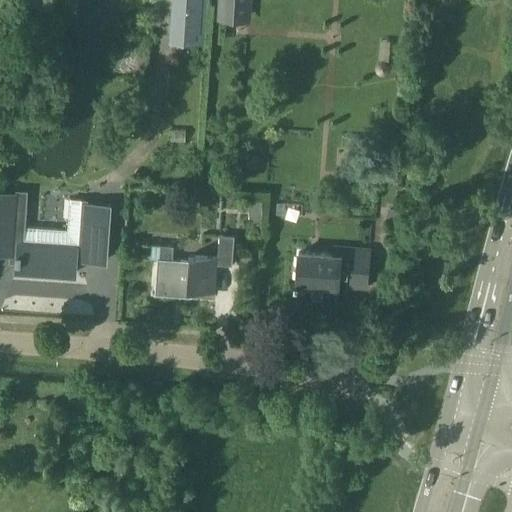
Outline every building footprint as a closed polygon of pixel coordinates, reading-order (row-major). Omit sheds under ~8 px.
[(17,0),(17,14),(53,15),(53,0),(17,0)] [(172,0),(169,40),(199,43),(202,0),(172,0)] [(248,0),(222,0),(221,23),(247,24),(248,0)] [(120,37),(117,70),(148,72),(151,36),(126,34),(120,37)] [(377,67),(377,68),(377,69),(377,70),(378,71),(378,72),(379,72),(379,73),(380,73),(381,74),(382,74),(383,74),(384,74),(385,74),(386,74),(387,74),(388,73),(389,73),(389,72),(390,72),(390,71),(391,71),(391,70),(391,69),(391,68),(392,67),(391,66),(391,65),(391,64),(391,63),(390,63),(390,62),(389,61),(388,61),(388,60),(387,60),(386,60),(385,59),(384,59),(383,59),(383,60),(382,60),(381,60),(380,60),(380,61),(379,61),(379,62),(378,62),(378,63),(377,63),(377,64),(377,65),(377,66),(377,67)] [(0,192),(0,252),(13,253),(12,262),(18,262),(17,268),(24,268),(24,275),(42,276),(43,270),(70,272),(78,272),(78,258),(100,259),(103,207),(81,205),(78,246),(24,242),(25,226),(28,192),(15,191),(15,193),(0,192)] [(390,207),(386,222),(402,227),(406,211),(390,207)] [(152,243),(151,257),(159,257),(156,293),(189,296),(189,289),(216,291),(218,263),(233,264),(235,235),(220,233),(218,255),(190,253),(189,260),(173,258),(174,244),(152,243)] [(298,251),(295,298),(318,300),(317,304),(337,306),(337,303),(338,283),(367,285),(370,248),(337,246),(335,246),(334,254),(298,251)]
